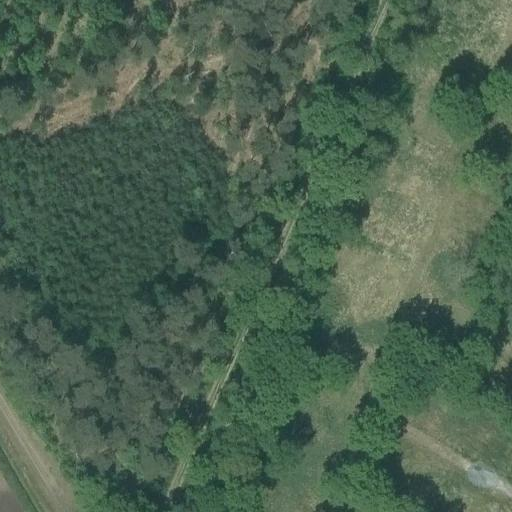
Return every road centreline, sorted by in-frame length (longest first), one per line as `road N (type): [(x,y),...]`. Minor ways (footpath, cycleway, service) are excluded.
road 1 (unclassified): [(511,484),(386,405),(381,365),(511,51)]
road 2 (track): [(0,392),(68,511)]
